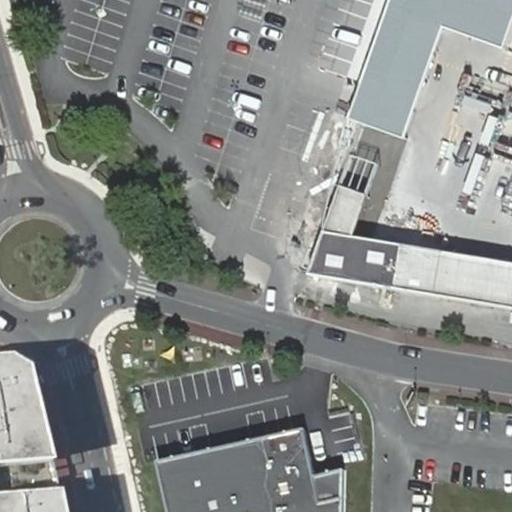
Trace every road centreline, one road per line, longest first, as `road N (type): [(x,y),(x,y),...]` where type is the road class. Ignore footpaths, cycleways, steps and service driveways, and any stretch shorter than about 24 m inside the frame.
road 1 (unclassified): [(110,276),(376,353),(511,376)]
road 2 (tertiary): [(103,511),(59,328)]
road 3 (tertiary): [(62,192),(25,148),(0,60)]
